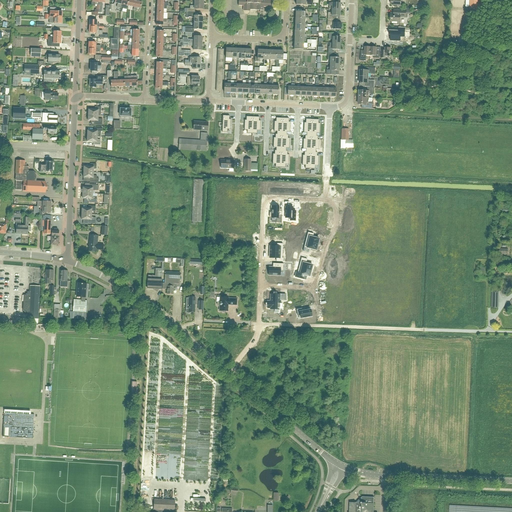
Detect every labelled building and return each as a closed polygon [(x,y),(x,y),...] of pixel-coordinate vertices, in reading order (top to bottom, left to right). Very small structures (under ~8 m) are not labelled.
[(100,7),(96,7),(96,10),(98,10),(98,13),(98,15),(109,16),(110,6),(102,6),(102,2),(105,3),(104,0),(98,0),(98,5),(100,5),(100,7)] [(238,0),(238,6),(243,6),(243,10),(246,10),(257,10),(260,10),(263,10),(263,7),(272,7),(272,2),(272,0),(270,0),(269,0),(238,0)] [(332,9),(340,10),(340,3),(334,3),(334,0),(328,0),(328,6),(332,6),(332,9)] [(480,3),(479,0),(469,0),(469,10),(479,10),(479,8),(482,8),(482,3),(480,3)] [(142,2),(135,1),(134,7),(133,10),(137,11),(137,8),(140,9),(142,2)] [(203,3),(194,2),(194,6),(190,6),(190,9),(187,9),(186,12),(188,12),(192,12),(193,9),(203,9),(203,3)] [(328,13),(327,19),(333,19),(334,16),(339,16),(340,10),(332,9),(331,13),(328,13)] [(406,18),(406,14),(411,14),(411,11),(394,10),(394,13),(391,13),(390,22),(400,22),(400,17),(406,18)] [(188,12),(188,18),(194,18),(194,23),(202,23),(203,16),(194,16),(195,12),(192,12),(188,12)] [(333,23),(333,19),(327,19),(327,25),(333,26),(333,29),(341,30),(341,23),(333,23)] [(89,20),(89,27),(99,27),(99,29),(101,29),(101,25),(99,25),(99,23),(96,23),(96,20),(89,20)] [(185,33),(192,33),(194,33),(194,30),(202,30),(202,23),(194,23),(194,27),(185,27),(185,28),(185,33)] [(99,27),(89,27),(89,33),(96,33),(96,35),(102,35),(102,31),(99,30),(99,29),(99,27)] [(404,37),(405,28),(399,28),(399,31),(390,31),(390,34),(389,34),(389,35),(391,35),(390,41),(400,41),(400,37),(404,37)] [(332,43),(340,44),(340,38),(335,37),(335,33),(329,33),(328,40),(332,40),(332,43)] [(89,42),(88,48),(98,49),(98,51),(99,51),(100,51),(100,47),(100,46),(95,46),(96,42),(89,42)] [(328,53),(334,53),(334,50),(340,50),(340,44),(332,43),(330,43),(329,47),(328,46),(328,53)] [(364,51),(361,51),(360,57),(360,61),(366,61),(366,55),(370,56),(370,47),(364,47),(364,51)] [(370,47),(370,56),(373,56),(373,58),(379,58),(379,51),(376,51),(376,47),(370,47)] [(390,57),(390,48),(384,48),(384,52),(381,52),(380,59),(386,59),(386,56),(390,57)] [(31,49),(31,57),(41,57),(41,49),(31,49)] [(336,53),(334,53),(328,53),(327,53),(327,60),(330,60),(330,64),(339,64),(339,58),(334,58),(334,54),(336,54),(336,53)] [(156,62),(156,69),(163,69),(166,70),(166,67),(163,66),(163,65),(167,65),(167,62),(169,62),(169,61),(160,60),(159,62),(156,62)] [(91,63),(90,71),(96,71),(97,69),(100,69),(100,63),(97,63),(91,63)] [(339,64),(330,64),(330,68),(327,67),(326,75),(335,75),(333,75),(333,71),(339,71),(339,64)] [(39,66),(24,66),(24,74),(39,74),(39,66)] [(368,77),(369,74),(375,74),(375,68),(365,67),(365,70),(360,70),(359,77),(368,77)] [(59,79),(59,72),(55,72),(55,71),(47,70),(47,72),(46,72),(46,74),(47,74),(47,75),(51,75),(50,79),(59,79)] [(96,85),(99,85),(102,86),(102,80),(106,80),(106,76),(96,76),(96,80),(90,79),(90,87),(96,88),(96,85)] [(187,79),(187,84),(191,85),(199,85),(199,77),(191,76),(191,77),(187,76),(187,79)] [(364,86),(370,87),(374,87),(374,81),(368,80),(368,77),(359,77),(359,83),(364,83),(364,86)] [(359,98),(369,98),(369,94),(374,94),(374,88),(367,87),(367,91),(359,91),(359,94),(358,94),(358,97),(359,97),(359,98)] [(53,100),(55,100),(58,100),(58,94),(54,93),(52,93),(50,93),(50,90),(33,89),(33,95),(40,95),(40,92),(45,93),(44,100),(53,101),(53,100)] [(368,102),(369,98),(359,98),(358,98),(358,101),(358,105),(366,105),(366,108),(373,109),(373,102),(368,102)] [(88,115),(98,116),(98,113),(101,113),(101,107),(95,107),(95,110),(89,110),(88,115)] [(13,108),(13,118),(33,119),(33,109),(13,108)] [(127,109),(125,108),(125,109),(121,109),(120,117),(131,118),(131,115),(132,116),(132,113),(131,113),(131,109),(127,109)] [(102,125),(102,119),(98,119),(98,116),(88,115),(88,121),(95,121),(94,125),(102,125)] [(223,116),(222,132),(227,133),(227,130),(230,130),(231,120),(229,120),(229,116),(223,116)] [(244,120),(244,130),(247,130),(247,133),(252,134),(252,117),(246,117),(246,120),(244,120)] [(252,117),(252,134),(257,134),(257,131),(260,131),(260,121),(259,121),(259,117),(252,117)] [(274,121),(274,132),(275,132),(275,134),(277,134),(282,134),(282,118),(276,118),(276,122),(274,121)] [(282,118),(282,134),(287,135),(287,132),(290,132),(290,122),(288,122),(289,118),(282,118)] [(304,123),(303,133),(305,133),(305,135),(306,136),(311,136),(312,119),(306,119),(305,123),(304,123)] [(312,119),(311,136),(316,136),(316,133),(319,134),(320,123),(318,123),(318,120),(312,119)] [(207,131),(208,122),(194,121),(193,130),(207,131)] [(42,140),(43,130),(40,130),(40,125),(23,124),(23,130),(33,130),(32,136),(23,136),(23,141),(32,142),(32,140),(42,140)] [(88,136),(97,136),(101,137),(101,131),(102,131),(102,128),(94,128),(94,131),(88,131),(88,136)] [(341,129),(341,140),(340,140),(340,148),(345,149),(345,140),(348,140),(348,129),(341,129)] [(273,138),(273,148),(275,148),(274,150),(276,151),(281,151),(282,134),(277,134),(276,138),(273,138)] [(282,134),(281,151),(286,151),(286,148),(289,149),(289,138),(288,138),(288,135),(287,135),(282,134)] [(97,140),(97,136),(88,136),(87,142),(94,142),(94,145),(101,145),(101,140),(97,140)] [(303,139),(303,149),(306,149),(306,152),(311,152),(311,136),(306,136),(306,139),(303,139)] [(311,136),(311,152),(315,152),(316,150),(319,150),(319,140),(318,140),(318,136),(316,136),(311,136)] [(179,139),(178,149),(206,151),(207,141),(179,139)] [(273,154),(272,164),(275,164),(275,167),(280,168),(281,151),(276,151),(276,154),(273,154)] [(281,151),(280,168),(285,168),(285,165),(288,165),(289,155),(287,155),(287,151),(286,151),(281,151)] [(302,155),(302,165),(305,166),(305,169),(310,169),(311,152),(306,152),(304,152),(304,155),(302,155)] [(311,152),(310,169),(315,169),(315,166),(318,166),(318,156),(317,156),(317,152),(315,152),(311,152)] [(234,168),(234,161),(230,161),(230,160),(221,160),(221,168),(234,168)] [(45,182),(36,182),(36,174),(34,171),(27,171),(27,169),(26,169),(25,169),(25,161),(16,161),(15,181),(16,181),(15,190),(21,190),(22,181),(23,181),(23,191),(45,193),(45,190),(47,190),(47,187),(47,185),(45,185),(45,182)] [(46,171),(52,171),(53,162),(46,162),(46,164),(39,164),(39,172),(46,172),(46,171)] [(83,172),(93,173),(94,170),(96,169),(96,164),(91,164),(90,167),(84,166),(83,172)] [(93,176),(93,173),(83,172),(83,178),(90,178),(89,182),(98,182),(99,178),(97,178),(97,176),(93,176)] [(83,187),(82,189),(81,190),(81,192),(82,193),(92,193),(92,190),(98,191),(98,185),(89,184),(89,188),(83,187)] [(92,193),(82,193),(82,199),(89,199),(88,202),(96,203),(97,197),(92,197),(92,193)] [(43,207),(51,207),(51,202),(43,201),(39,201),(39,198),(32,197),(32,202),(37,202),(37,207),(43,207)] [(81,214),(91,214),(91,211),(95,212),(95,206),(88,206),(88,209),(82,208),(81,214)] [(270,213),(269,217),(271,217),(271,218),(275,218),(275,223),(281,223),(282,210),(279,209),(279,206),(271,206),(271,213),(270,213)] [(285,207),(285,218),(290,218),(290,221),(295,221),(295,211),(292,211),(292,207),(285,207)] [(91,218),(91,214),(81,214),(81,220),(88,220),(87,223),(95,224),(96,220),(94,220),(95,218),(91,218)] [(22,234),(22,226),(20,226),(20,218),(15,218),(15,217),(12,217),(12,221),(16,222),(15,234),(22,234)] [(276,234),(270,233),(270,240),(281,240),(281,237),(285,237),(285,231),(277,230),(276,234)] [(51,237),(51,245),(57,245),(58,244),(59,237),(58,237),(59,231),(52,231),(51,237)] [(308,233),(305,242),(317,245),(319,239),(312,237),(313,234),(308,233)] [(89,243),(88,251),(96,252),(96,250),(103,250),(103,245),(97,244),(98,236),(90,235),(89,243)] [(305,242),(303,252),(308,253),(309,249),(316,250),(317,245),(305,242)] [(270,246),(269,252),(282,253),(282,244),(276,244),(276,247),(270,246)] [(269,252),(269,258),(276,258),(276,261),(281,261),(282,253),(269,252)] [(301,258),(299,268),(311,271),(312,265),(306,264),(307,259),(301,258)] [(269,267),(268,275),(280,276),(280,270),(283,270),(283,264),(273,263),(273,267),(269,267)] [(296,273),(295,277),(302,279),(303,275),(309,277),(311,271),(299,268),(297,274),(296,273)] [(147,279),(147,288),(161,289),(161,288),(162,271),(157,271),(157,280),(147,279)] [(163,283),(162,287),(165,287),(165,289),(167,289),(167,294),(173,294),(173,286),(173,283),(179,284),(180,276),(165,275),(164,283),(163,283)] [(87,301),(85,301),(85,297),(86,284),(77,283),(76,297),(81,297),(81,300),(74,300),(73,312),(86,313),(87,301)] [(29,315),(29,316),(28,319),(32,319),(38,319),(39,286),(30,286),(30,292),(27,292),(27,294),(26,294),(26,295),(23,295),(23,310),(27,315),(29,315)] [(267,301),(267,308),(270,308),(270,309),(279,310),(280,295),(271,295),(270,302),(267,301)] [(186,298),(186,312),(187,313),(188,314),(190,313),(191,312),(194,312),(195,298),(189,297),(189,298),(186,298)] [(236,305),(236,299),(228,299),(228,298),(220,297),(220,302),(218,302),(217,303),(217,304),(217,305),(218,306),(219,306),(219,311),(222,311),(222,312),(223,312),(224,312),(225,312),(225,311),(228,311),(228,307),(229,305),(236,305)] [(297,299),(298,303),(294,303),(295,309),(296,309),(302,308),(303,308),(303,305),(309,303),(308,297),(297,299)] [(302,308),(296,309),(297,315),(300,315),(300,318),(311,316),(310,310),(302,311),(302,308)] [(33,439),(34,415),(4,413),(2,437),(33,439)] [(374,497),(362,497),(362,499),(357,503),(350,502),(349,511),(373,511),(374,503),(374,497)] [(154,511),(164,511),(164,510),(174,511),(174,500),(154,499),(153,510),(155,510),(154,511)]
